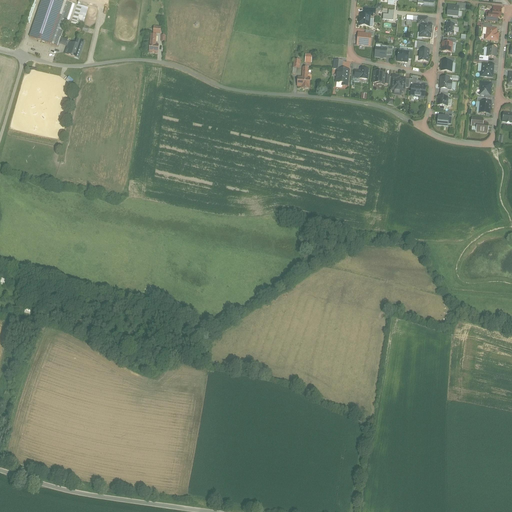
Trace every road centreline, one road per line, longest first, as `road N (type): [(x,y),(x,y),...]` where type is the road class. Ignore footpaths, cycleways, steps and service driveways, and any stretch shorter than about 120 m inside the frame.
road 1 (residential): [(424,131),(384,108),(232,89),(162,62),(73,67),(23,56)]
road 2 (unclassified): [(205,511),(83,494),(0,471)]
road 3 (residential): [(353,0),(349,57),(432,74)]
